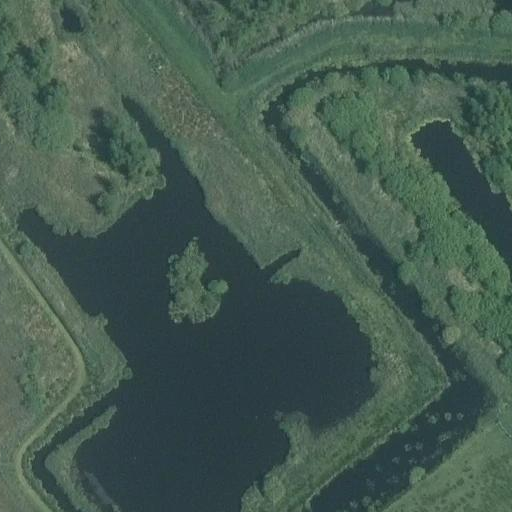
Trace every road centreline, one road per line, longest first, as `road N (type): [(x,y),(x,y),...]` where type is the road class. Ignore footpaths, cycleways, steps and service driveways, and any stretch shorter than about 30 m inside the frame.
road 1 (track): [(265,511),(282,490),(401,403),(415,378),(409,355),(136,0)]
road 2 (track): [(47,511),(15,462),(71,398),(78,370),(68,341),(0,249)]
road 3 (track): [(511,46),(334,42),(221,102)]
